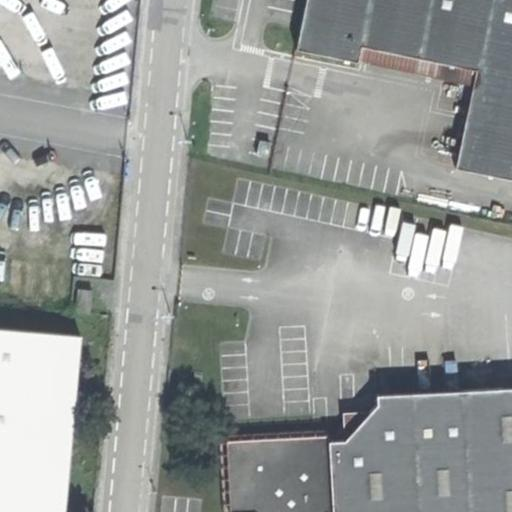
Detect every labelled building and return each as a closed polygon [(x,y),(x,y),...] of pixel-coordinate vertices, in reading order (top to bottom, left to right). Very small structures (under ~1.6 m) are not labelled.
[(511,0),(307,0),(298,48),(361,61),(364,46),(476,69),(456,167),(511,178),(511,0)] [(256,154),(267,156),(269,142),(259,140),(256,154)] [(80,313),(95,314),(95,294),(81,294),(80,313)] [(0,323),(0,511),(67,511),(84,330),(0,323)] [(511,511),(511,386),(379,394),(380,410),(376,410),(351,439),(347,439),(332,440),(331,435),(231,441),(233,479),(234,511),(511,511)] [(346,412),(347,439),(351,439),(376,410),(346,412)]
